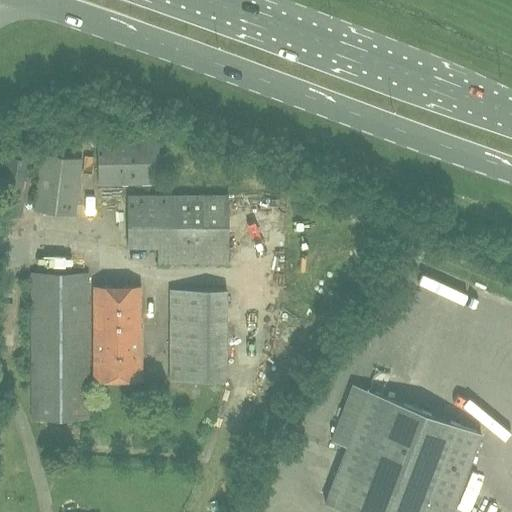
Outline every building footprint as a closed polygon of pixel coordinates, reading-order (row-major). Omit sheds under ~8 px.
[(97,138),(98,185),(159,184),(159,137),(97,138)] [(34,210),(74,215),(82,158),(41,153),(34,210)] [(5,155),(0,188),(0,214),(21,218),(24,195),(30,159),(5,155)] [(228,195),(127,195),(127,247),(158,247),(158,263),(228,263),(228,195)] [(71,246),(71,236),(51,235),(51,245),(71,246)] [(32,419),(88,419),(88,272),(32,273),(32,419)] [(94,380),(141,380),(141,285),(94,285),(94,380)] [(168,379),(226,380),(227,289),(169,289),(168,379)] [(450,511),(481,433),(352,384),(331,440),(346,446),(324,503),(348,511),(450,511)]
